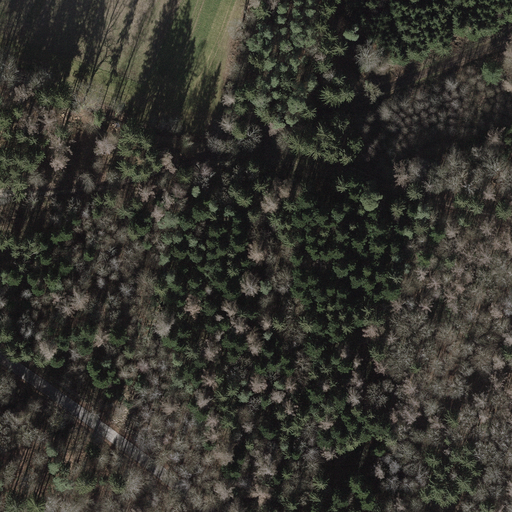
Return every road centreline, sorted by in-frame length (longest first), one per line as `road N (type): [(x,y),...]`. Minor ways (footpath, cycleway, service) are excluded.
road 1 (track): [(0,188),(105,181),(267,135),(511,34)]
road 2 (tertiary): [(0,355),(209,511)]
road 3 (track): [(267,135),(375,181),(511,215)]
